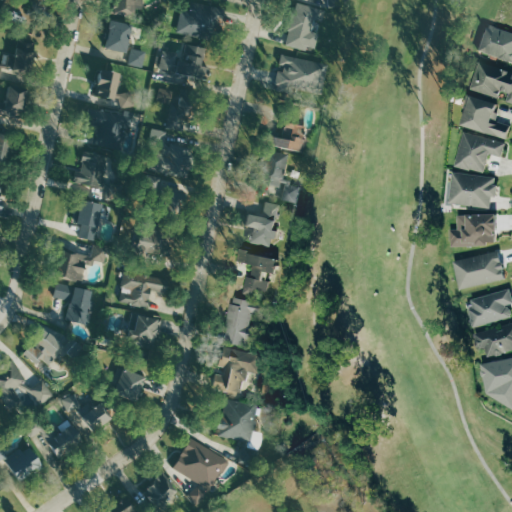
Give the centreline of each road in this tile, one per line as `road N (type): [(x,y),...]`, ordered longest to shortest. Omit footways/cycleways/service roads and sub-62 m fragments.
road 1 (residential): [(45,511),(151,439),(171,408),(259,0)]
road 2 (residential): [(0,324),(13,302),(78,0)]
